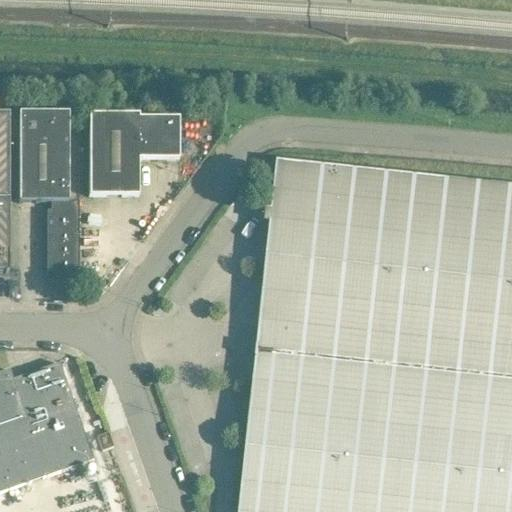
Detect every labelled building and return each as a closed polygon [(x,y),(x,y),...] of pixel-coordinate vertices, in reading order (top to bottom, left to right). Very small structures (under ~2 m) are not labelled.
[(5,275),(8,275),(8,255),(9,255),(9,115),(0,115),(0,274),(5,274),(5,275)] [(18,205),(50,205),(50,215),(46,215),(46,284),(78,284),(77,205),(69,205),(68,115),(18,116),(18,205)] [(89,117),(89,199),(139,199),(139,163),(179,163),(179,121),(139,121),(139,117),(89,117)] [(511,511),(511,189),(278,165),(273,213),(267,213),(266,225),(272,225),(241,511),(511,511)] [(10,372),(0,375),(0,496),(94,464),(59,366),(13,382),(10,372)]
